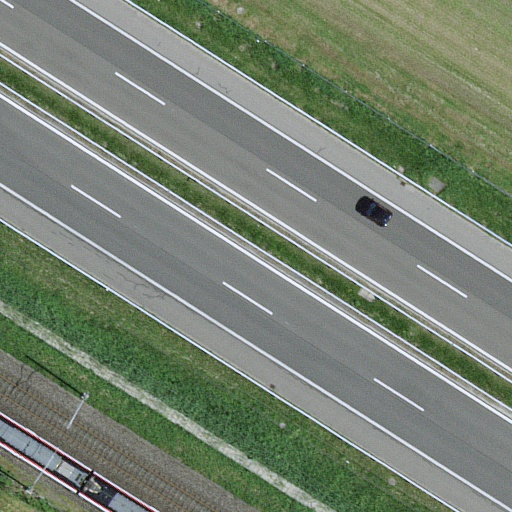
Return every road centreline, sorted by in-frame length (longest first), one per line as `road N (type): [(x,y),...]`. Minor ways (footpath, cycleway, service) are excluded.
road 1 (motorway): [(0,143),(511,468)]
road 2 (motorway): [(511,324),(0,0)]
